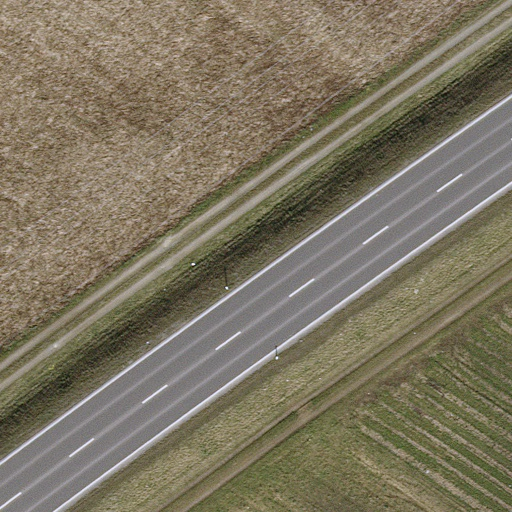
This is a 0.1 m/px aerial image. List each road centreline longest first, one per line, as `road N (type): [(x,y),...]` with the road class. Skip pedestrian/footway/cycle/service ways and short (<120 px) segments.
road 1 (track): [(511,11),(0,380)]
road 2 (primary): [(0,509),(511,144)]
road 3 (track): [(511,265),(167,511)]
